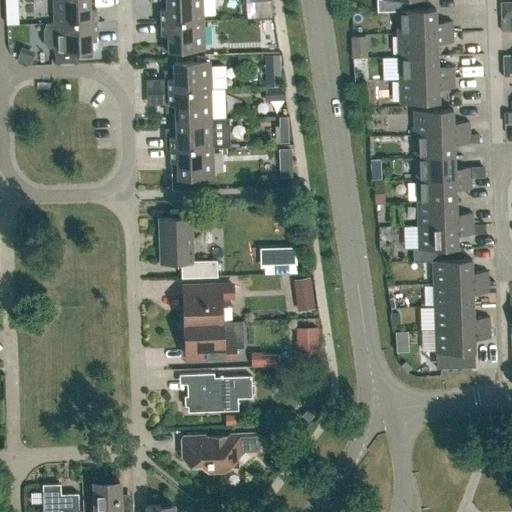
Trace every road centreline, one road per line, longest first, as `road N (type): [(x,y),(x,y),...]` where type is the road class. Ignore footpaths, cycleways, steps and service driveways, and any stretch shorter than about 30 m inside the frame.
road 1 (residential): [(15,453),(139,448),(131,194),(118,183)]
road 2 (tertiary): [(375,383),(316,0)]
road 3 (residential): [(495,151),(490,0)]
road 4 (tertiary): [(370,408),(364,435),(311,511)]
